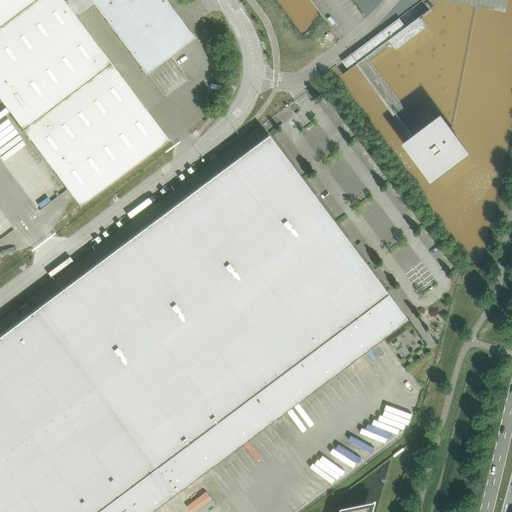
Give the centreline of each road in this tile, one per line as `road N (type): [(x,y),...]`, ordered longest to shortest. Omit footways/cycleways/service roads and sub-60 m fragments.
road 1 (unclassified): [(0,299),(213,137),(239,111),(252,77)]
road 2 (unclassified): [(252,77),(302,78),(393,0)]
